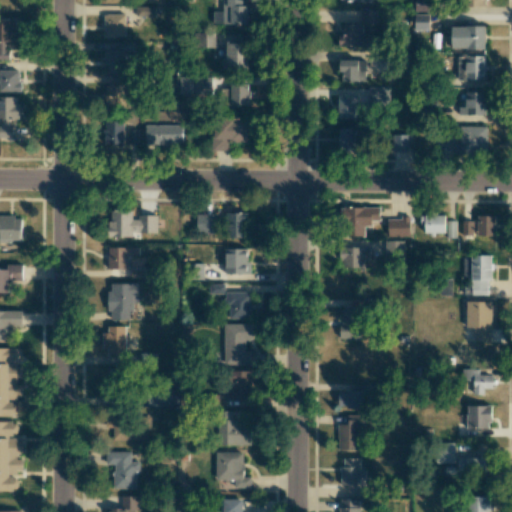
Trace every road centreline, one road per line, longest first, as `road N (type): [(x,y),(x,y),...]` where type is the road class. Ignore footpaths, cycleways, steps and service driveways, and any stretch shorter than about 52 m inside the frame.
road 1 (residential): [(61,0),(64,511)]
road 2 (residential): [(511,179),(0,180)]
road 3 (residential): [(297,0),(297,511)]
